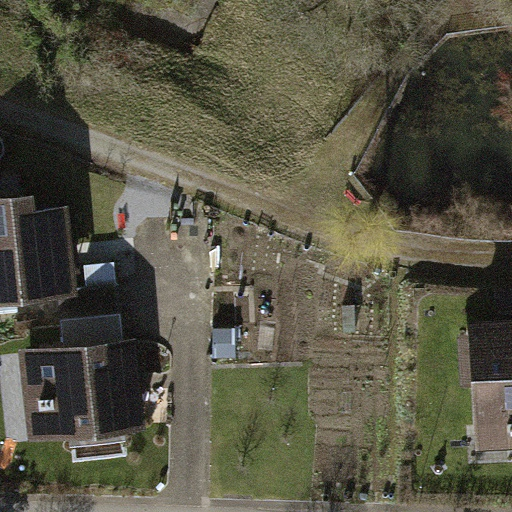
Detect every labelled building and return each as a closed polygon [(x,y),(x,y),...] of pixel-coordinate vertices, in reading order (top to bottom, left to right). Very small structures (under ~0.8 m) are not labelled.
[(43,201),(0,205),(0,338),(23,336),(21,314),(62,310),(80,308),(77,279),(71,214),(44,216),(43,201)] [(80,308),(62,310),(67,360),(125,355),(121,305),(102,307),(100,277),(77,279),(80,308)] [(511,330),(474,331),(479,458),(511,456),(511,330)] [(246,340),(218,341),(218,372),(247,371),(246,340)] [(67,360),(21,364),(29,452),(151,441),(142,353),(125,355),(67,360)]
